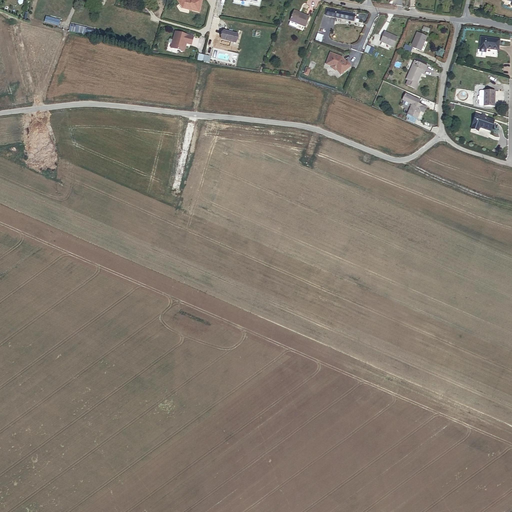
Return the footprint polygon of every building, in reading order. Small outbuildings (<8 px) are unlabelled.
[(176,0),(183,10),(199,14),(203,1),(199,0),(176,0)] [(354,22),(355,16),(342,13),(327,10),(325,16),(354,22)] [(294,11),(290,22),(291,22),(290,25),(290,27),(296,29),(298,28),(299,25),(306,28),(310,17),(294,11)] [(45,23),(59,27),(61,21),(46,18),(45,23)] [(97,36),(98,32),(71,25),(70,29),(79,31),(97,36)] [(224,31),(221,43),(230,46),(231,42),(236,43),(238,35),(224,31)] [(194,38),(176,33),(171,49),(184,53),(187,45),(192,46),(194,38)] [(385,45),(393,49),(398,39),(385,33),(380,43),(382,44),(385,45)] [(412,48),(421,52),(427,38),(417,34),(411,48),(412,48)] [(478,51),(486,53),(499,50),(500,41),(481,36),(478,51)] [(330,53),(326,64),(331,67),(332,68),(335,71),(337,70),(340,75),(351,66),(351,65),(348,62),(347,62),(346,62),(342,57),(330,53)] [(406,80),(407,81),(405,86),(416,90),(418,85),(417,85),(422,75),(424,76),(428,67),(427,67),(416,62),(414,61),(406,80)] [(480,92),(479,93),(479,97),(478,98),(478,100),(479,101),(479,106),(481,107),(495,107),(495,92),(480,92)] [(412,105),(407,115),(417,120),(423,107),(418,105),(420,101),(405,94),(402,100),(412,105)] [(491,133),(495,122),(486,119),(487,116),(483,115),(483,117),(476,115),(471,130),(479,133),(480,129),(491,133)]
